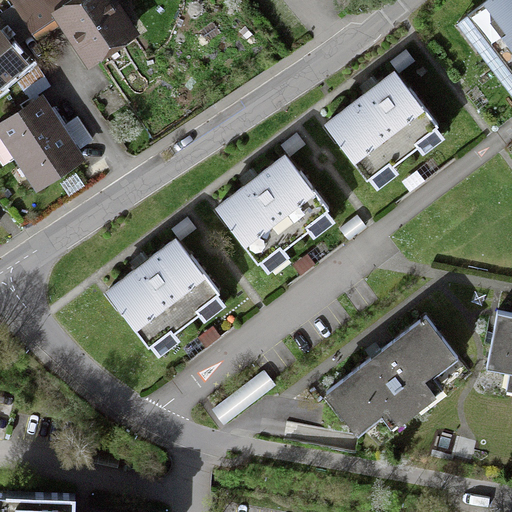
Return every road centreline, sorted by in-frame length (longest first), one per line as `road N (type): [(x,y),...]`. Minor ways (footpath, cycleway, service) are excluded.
road 1 (unclassified): [(400,0),(295,83),(0,277)]
road 2 (residential): [(251,447),(191,436),(112,398),(73,366),(0,277)]
